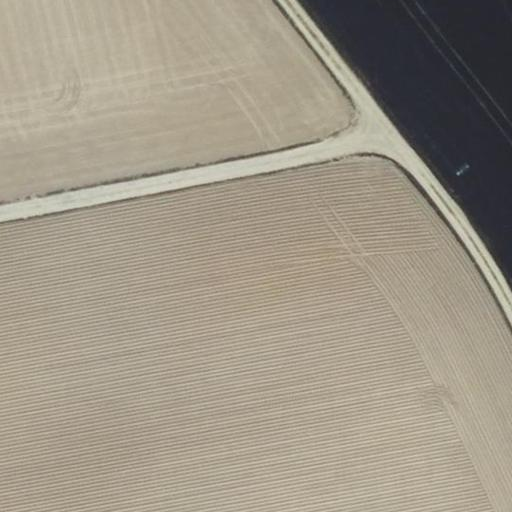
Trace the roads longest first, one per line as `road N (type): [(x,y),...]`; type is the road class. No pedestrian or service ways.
road 1 (track): [(0,219),(407,145)]
road 2 (track): [(289,0),(407,145),(511,326)]
